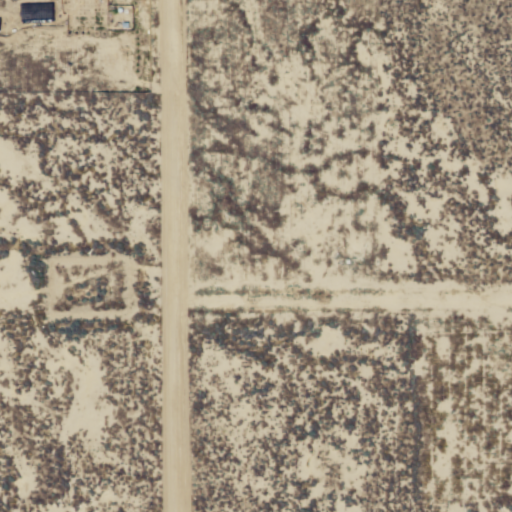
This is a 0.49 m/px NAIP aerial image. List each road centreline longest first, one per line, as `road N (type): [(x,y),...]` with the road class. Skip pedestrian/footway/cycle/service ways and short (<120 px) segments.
road 1 (track): [(176,0),(185,511)]
road 2 (track): [(511,295),(182,299)]
